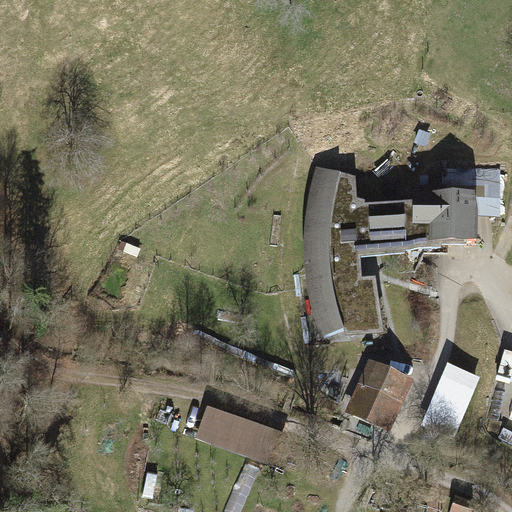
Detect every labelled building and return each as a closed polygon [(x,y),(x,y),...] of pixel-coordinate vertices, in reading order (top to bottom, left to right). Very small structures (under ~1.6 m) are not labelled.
[(353,210),(352,190),(315,178),(304,227),(303,270),(308,312),(318,349),(379,344),(373,292),(359,293),(357,265),(469,257),(469,255),(427,254),(427,249),(411,249),(412,215),(362,218),(361,210),(353,210)] [(501,216),(503,192),(479,191),(477,215),(501,216)] [(427,254),(469,255),(470,207),(412,206),(412,215),(411,249),(427,249),(427,254)] [(447,367),(423,427),(458,441),(481,380),(447,367)] [(368,371),(349,413),(387,431),(407,388),(368,371)] [(276,438),(205,416),(195,448),(266,470),(276,438)] [(470,511),(473,507),(456,501),(452,511),(470,511)]
